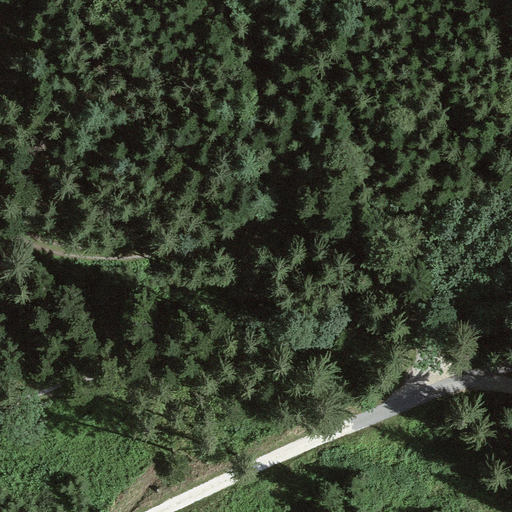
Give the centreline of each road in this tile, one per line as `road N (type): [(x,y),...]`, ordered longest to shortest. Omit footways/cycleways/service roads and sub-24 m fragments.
road 1 (track): [(0,229),(40,250),(116,255),(294,228),(328,234),(386,264)]
road 2 (track): [(328,434),(159,511)]
road 3 (track): [(386,264),(420,326),(425,391)]
